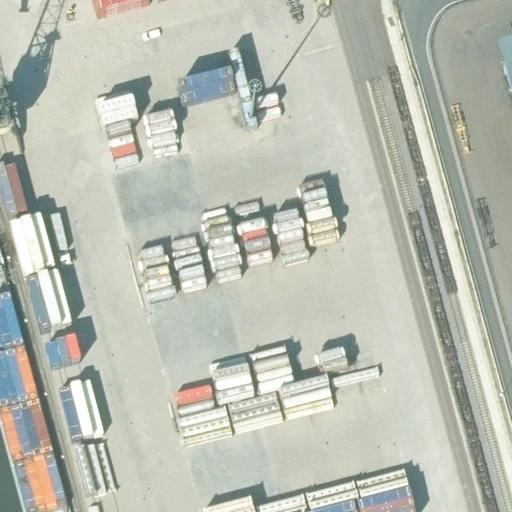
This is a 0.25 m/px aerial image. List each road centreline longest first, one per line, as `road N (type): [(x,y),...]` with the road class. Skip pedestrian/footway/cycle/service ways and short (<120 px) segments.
road 1 (unknown): [(199,56),(130,38),(71,48),(50,63),(46,84),(62,231),(143,511)]
road 2 (unknown): [(302,0),(435,511)]
road 3 (unknown): [(321,511),(201,90),(199,56)]
road 4 (unclassified): [(511,385),(413,32),(427,0)]
